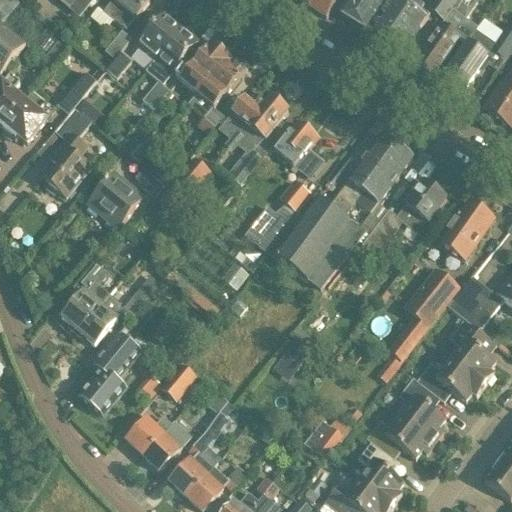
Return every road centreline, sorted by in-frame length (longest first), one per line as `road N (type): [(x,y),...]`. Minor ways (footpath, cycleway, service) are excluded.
road 1 (secondary): [(511,178),(229,0)]
road 2 (residential): [(0,277),(16,330),(77,453),(135,511)]
road 3 (residential): [(437,511),(511,413)]
